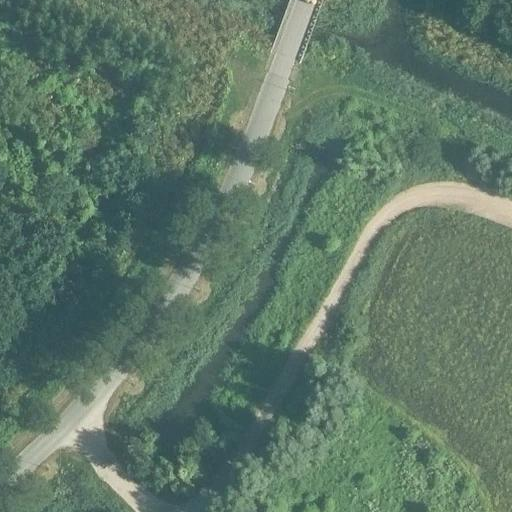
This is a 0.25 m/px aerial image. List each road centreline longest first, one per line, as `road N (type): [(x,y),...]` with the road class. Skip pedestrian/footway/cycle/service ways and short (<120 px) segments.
road 1 (tertiary): [(0,489),(70,421),(188,273),(244,165),(307,0)]
road 2 (track): [(190,511),(236,458),(369,233),(404,200),(442,192),(511,210)]
road 3 (track): [(70,421),(149,511)]
